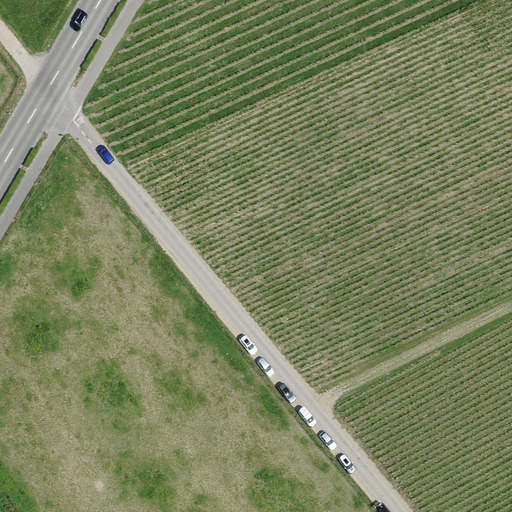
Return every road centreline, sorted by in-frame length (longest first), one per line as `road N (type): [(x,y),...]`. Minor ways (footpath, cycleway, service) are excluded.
road 1 (unclassified): [(49,89),(398,511)]
road 2 (track): [(310,406),(511,304)]
